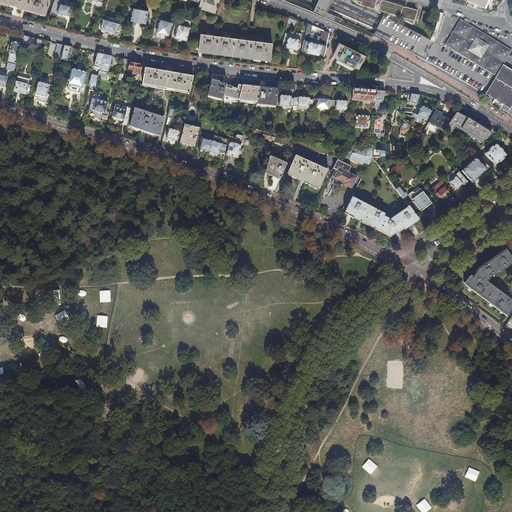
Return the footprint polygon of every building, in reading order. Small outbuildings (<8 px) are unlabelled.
[(0,0),(0,1),(46,14),(49,0),(0,0)] [(73,16),(76,4),(72,3),(71,6),(60,3),(60,0),(54,0),(51,13),(57,14),(57,13),(69,16),(69,15),(73,16)] [(218,0),(200,0),(199,5),(215,11),(216,7),(218,8),(219,5),(217,5),(218,0)] [(326,19),(334,0),(321,0),(315,14),(317,15),(326,19)] [(353,0),(355,1),(355,0),(356,0),(361,1),(361,4),(365,6),(375,9),(376,6),(380,7),(380,8),(381,9),(381,10),(382,10),(383,11),(400,16),(401,15),(403,16),(403,17),(415,20),(418,9),(406,6),(406,7),(404,6),(404,5),(390,1),(385,0),(381,0),(382,1),(380,0),(353,0)] [(148,11),(133,8),(133,10),(132,10),(130,16),(132,16),(131,20),(145,24),(148,11)] [(430,12),(423,10),(420,21),(427,23),(430,12)] [(435,30),(434,32),(432,36),(430,40),(433,42),(437,33),(438,31),(443,13),(440,12),(435,28),(435,30)] [(290,16),(288,23),(295,26),(297,19),(290,16)] [(121,22),(121,21),(120,21),(119,22),(119,23),(108,20),(108,19),(105,18),(104,19),(103,19),(101,29),(115,32),(118,33),(118,31),(120,31),(122,23),(121,22)] [(157,18),(155,25),(158,26),(156,32),(169,35),(172,22),(157,18)] [(175,23),(172,36),(174,37),(187,40),(190,27),(190,26),(190,23),(191,23),(190,22),(190,21),(190,20),(189,20),(182,18),(181,18),(180,19),(180,20),(179,20),(178,23),(175,23)] [(504,63),(511,50),(487,35),(461,19),(443,47),(496,76),(503,65),(504,63)] [(319,55),(324,56),(326,45),(321,44),(309,41),(313,25),(308,23),(302,51),(306,52),(319,55)] [(320,40),(327,42),(329,32),(324,30),(324,32),(322,32),(320,40)] [(286,33),(282,46),(286,47),(298,50),(302,34),(297,33),(296,35),(286,33)] [(272,43),(201,34),(198,50),(200,50),(240,55),(270,59),(272,43)] [(30,37),(24,35),(22,40),(21,44),(28,46),(30,37)] [(16,65),(18,56),(16,55),(18,48),(20,49),(21,44),(22,40),(15,39),(14,42),(12,41),(11,46),(9,45),(6,53),(10,54),(8,63),(16,65)] [(34,47),(41,49),(43,40),(37,39),(34,47)] [(365,55),(339,42),(333,56),(337,58),(336,60),(353,69),(354,67),(358,69),(365,55)] [(65,46),(58,44),(54,57),(61,59),(65,46)] [(65,46),(61,59),(68,61),(71,47),(65,46)] [(94,67),(100,68),(104,55),(97,53),(94,67)] [(108,73),(112,56),(104,55),(100,68),(100,71),(108,73)] [(6,69),(15,71),(16,65),(8,63),(6,69)] [(132,76),(137,77),(138,72),(141,73),(143,65),(130,63),(129,69),(133,70),(132,76)] [(511,70),(503,65),(496,76),(485,94),(498,102),(496,105),(511,115),(511,70)] [(86,72),(72,68),(70,76),(69,75),(68,77),(70,77),(68,84),(69,85),(68,90),(80,93),(81,88),(82,88),(86,72)] [(168,117),(170,109),(169,109),(170,105),(178,107),(188,109),(194,87),(191,86),(193,77),(145,68),(142,84),(138,84),(134,99),(166,104),(164,116),(163,116),(163,117),(135,108),(130,126),(159,136),(164,118),(167,119),(168,117)] [(108,74),(108,73),(100,71),(98,76),(98,78),(106,80),(106,79),(107,73),(108,74)] [(98,76),(93,75),(92,75),(89,84),(96,86),(98,78),(98,76)] [(14,91),(29,95),(32,84),(29,83),(30,79),(18,76),(14,91)] [(223,99),(227,85),(211,81),(208,96),(223,100),(223,99)] [(39,97),(38,101),(50,104),(55,86),(50,85),(50,84),(38,82),(37,85),(35,84),(34,89),(36,90),(35,94),(38,95),(39,97)] [(239,99),(242,86),(238,85),(238,88),(227,85),(223,99),(228,100),(227,102),(232,103),(233,98),(239,99)] [(239,99),(239,100),(257,103),(260,88),(242,86),(239,99)] [(257,105),(276,107),(278,90),(260,88),(257,103),(257,105)] [(372,107),(376,108),(377,90),(364,89),(352,88),(352,92),(351,100),(372,102),(371,107),(372,107)] [(383,109),(387,110),(387,107),(382,106),(382,107),(380,107),(380,104),(380,102),(382,102),(382,100),(384,100),(384,91),(377,90),(376,108),(383,109)] [(335,101),(332,100),(331,109),(335,109),(335,110),(347,111),(347,110),(350,111),(351,108),(351,100),(352,92),(346,92),(345,101),(336,100),(335,101)] [(409,102),(416,104),(416,103),(419,95),(411,94),(410,94),(408,95),(407,98),(408,98),(407,101),(409,102)] [(279,106),(293,107),(294,98),(294,97),(291,97),(291,96),(280,95),(279,106)] [(92,99),(90,109),(93,110),(105,114),(109,115),(110,110),(106,109),(108,102),(107,102),(108,98),(107,97),(103,96),(102,97),(102,98),(101,101),(96,99),(95,100),(92,99)] [(293,107),(293,111),(295,111),(295,110),(296,110),(296,107),(309,108),(309,104),(313,105),(313,98),(298,97),(298,99),(294,98),(293,107)] [(313,105),(313,108),(316,108),(328,109),(331,109),(332,100),(329,100),(313,98),(313,105)] [(413,113),(412,118),(415,120),(418,122),(421,123),(423,119),(426,120),(432,111),(421,105),(421,106),(416,103),(416,104),(413,113)] [(123,123),(127,125),(131,109),(127,108),(128,107),(115,104),(112,117),(124,121),(123,123)] [(276,107),(257,105),(254,123),(273,125),(276,107)] [(376,109),(374,133),(380,134),(380,129),(381,129),(383,109),(376,108),(376,109)] [(438,130),(443,132),(445,129),(446,127),(452,119),(446,116),(435,110),(431,118),(426,126),(437,132),(438,130)] [(400,131),(407,134),(412,118),(413,113),(411,113),(407,112),(404,119),(402,123),(400,123),(399,126),(401,127),(400,131)] [(446,127),(445,129),(451,135),(457,126),(483,142),(485,138),(486,139),(492,132),(485,126),(480,124),(479,126),(456,113),(452,119),(446,127)] [(369,116),(356,115),(355,127),(368,128),(369,128),(370,121),(369,121),(369,116)] [(180,143),(195,147),(200,128),(185,124),(181,138),(180,143)] [(180,132),(168,129),(166,138),(178,141),(180,132)] [(273,134),(254,130),(253,134),(258,135),(263,137),(268,139),(268,140),(274,142),(275,135),(273,134)] [(210,152),(214,136),(205,134),(204,139),(203,138),(200,149),(210,152)] [(234,138),(230,136),(229,140),(228,144),(229,144),(226,155),(238,158),(244,137),(243,136),(238,135),(236,136),(235,143),(232,142),(234,138)] [(276,143),(294,147),(295,147),(298,140),(290,138),(275,135),(274,142),(273,146),(275,147),(276,143)] [(220,153),(225,154),(228,144),(229,140),(214,136),(210,152),(219,155),(220,153)] [(295,147),(339,157),(342,150),(328,147),(310,143),(298,140),(295,147)] [(500,147),(497,143),(486,153),(495,165),(499,162),(504,158),(504,157),(507,154),(503,151),(503,150),(500,147)] [(381,151),(382,145),(373,144),(373,151),(372,157),(384,157),(390,156),(390,152),(381,151)] [(370,157),(372,157),(373,151),(369,150),(369,149),(365,149),(365,150),(360,150),(360,154),(370,157)] [(364,162),(368,164),(372,157),(370,157),(360,154),(355,153),(352,152),(349,152),(346,158),(349,160),(349,159),(362,165),(364,162)] [(280,180),(287,164),(270,156),(265,173),(280,180)] [(323,181),(327,183),(333,170),(328,168),(327,170),(296,156),(288,174),(320,188),(323,181)] [(488,170),(490,168),(484,162),(482,164),(476,157),(462,171),(472,182),(486,169),(487,169),(488,170)] [(335,169),(334,172),(336,173),(333,180),(334,180),(332,183),(343,188),(344,185),(352,188),(357,177),(348,173),(351,166),(338,160),(334,168),(335,169)] [(468,182),(457,169),(446,178),(451,184),(447,187),(450,190),(452,192),(455,190),(456,190),(463,184),(464,185),(465,185),(467,183),(467,182),(468,182)] [(442,181),(431,189),(440,200),(442,198),(443,200),(450,194),(449,192),(450,190),(447,187),(442,181)] [(396,188),(403,198),(407,195),(405,192),(404,193),(399,186),(396,188)] [(432,203),(421,189),(414,193),(413,192),(412,192),(409,194),(409,196),(420,211),(432,203)] [(352,197),(345,212),(360,220),(368,205),(352,197)] [(381,220),(383,217),(384,214),(368,205),(360,220),(374,227),(379,219),(381,220)] [(396,216),(398,219),(404,228),(405,229),(419,220),(409,206),(396,216)] [(374,227),(383,232),(386,227),(398,219),(396,216),(389,220),(383,217),(381,220),(379,219),(374,227)] [(386,227),(383,232),(390,235),(397,231),(397,232),(404,228),(398,219),(386,227)] [(511,309),(511,300),(490,284),(487,282),(491,278),(493,276),(494,277),(511,264),(511,257),(507,250),(478,270),(473,278),(470,276),(470,277),(469,276),(464,284),(508,315),(511,309)] [(155,296),(168,304),(172,299),(158,291),(155,296)] [(145,328),(147,322),(133,317),(130,323),(145,328)] [(67,340),(69,334),(58,330),(56,336),(67,340)] [(32,352),(34,339),(25,338),(23,351),(32,352)] [(139,366),(130,378),(137,384),(146,372),(139,366)] [(38,381),(50,384),(52,378),(40,375),(38,381)] [(157,393),(170,402),(173,397),(160,388),(157,393)] [(103,415),(109,416),(112,401),(106,400),(103,415)] [(405,472),(402,487),(408,489),(411,474),(405,472)] [(452,478),(463,489),(468,485),(457,473),(452,478)] [(374,505),(389,510),(392,500),(377,495),(374,505)] [(343,511),(355,511),(354,501),(343,501),(343,511)]
